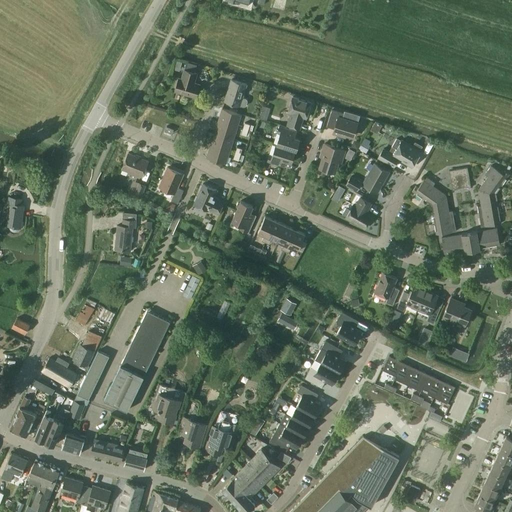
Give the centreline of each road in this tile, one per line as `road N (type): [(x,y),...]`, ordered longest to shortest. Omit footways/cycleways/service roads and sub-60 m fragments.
road 1 (tertiary): [(218,511),(183,489),(0,434)]
road 2 (tertiary): [(52,310),(57,209),(93,117)]
road 3 (residential): [(52,310),(78,286),(91,187),(117,128)]
road 4 (residential): [(271,511),(288,495),(371,342)]
road 5 (unclassified): [(117,128),(189,0)]
road 6 (tertiary): [(93,117),(160,0)]
road 7 (tertiary): [(0,433),(52,310)]
road 8 (residential): [(511,272),(452,275),(384,249)]
